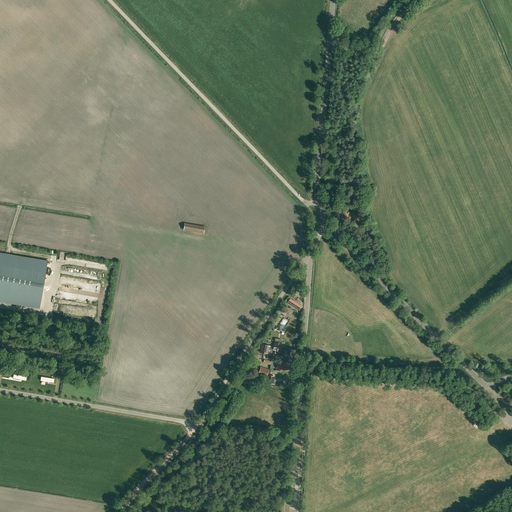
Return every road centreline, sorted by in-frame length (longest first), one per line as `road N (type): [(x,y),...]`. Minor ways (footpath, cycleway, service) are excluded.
road 1 (track): [(114,511),(189,434),(309,260)]
road 2 (unclassified): [(317,204),(297,196),(108,0)]
road 3 (unclassified): [(511,379),(480,385),(327,224)]
road 4 (track): [(317,370),(318,359),(461,372),(511,427)]
road 5 (unclassified): [(317,204),(332,0)]
road 6 (unclassified): [(195,425),(0,388)]
